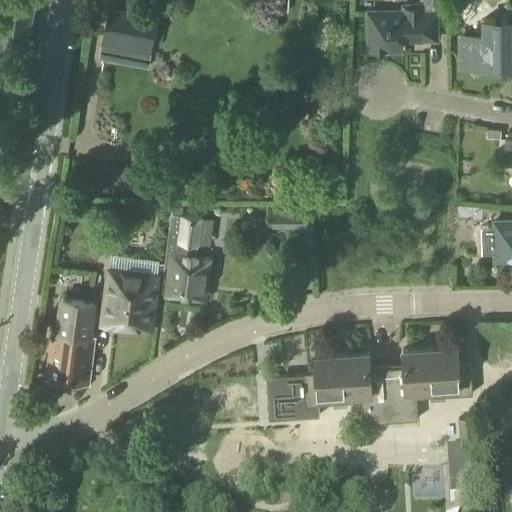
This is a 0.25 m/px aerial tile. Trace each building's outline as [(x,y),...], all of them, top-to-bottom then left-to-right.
[(3,0),(0,20),(0,41),(26,46),(33,0),(3,0)] [(148,67),(157,16),(109,7),(99,58),(148,67)] [(368,11),(369,50),(402,50),(402,35),(408,35),(408,39),(436,39),(436,10),(368,11)] [(460,36),(461,65),(468,65),(468,67),(484,67),(489,70),(493,66),(497,66),(502,61),(507,66),(511,66),(511,56),(509,54),(511,51),(511,18),(483,19),(484,34),(468,34),(468,36),(460,36)] [(487,138),(500,139),(500,132),(488,131),(487,138)] [(503,163),(511,163),(511,138),(505,137),(503,163)] [(272,208),(272,227),(306,226),(305,208),(272,208)] [(202,217),(182,214),(178,214),(172,213),(165,265),(171,266),(167,293),(204,298),(210,259),(196,257),(202,217)] [(511,259),(511,220),(494,221),(494,227),(480,228),(481,254),(500,254),(500,260),(511,259)] [(101,322),(149,329),(157,275),(108,269),(101,322)] [(46,377),(88,382),(94,335),(88,335),(92,302),(61,298),(56,331),(51,330),(46,377)] [(304,373),(306,405),(362,401),(363,422),(418,419),(416,397),(472,393),(470,361),(458,362),(457,345),(403,349),(404,366),(387,367),(370,368),(369,351),(314,355),(316,372),(304,373)] [(500,457),(499,445),(485,446),(486,458),(500,457)] [(480,477),(479,468),(483,468),(483,458),(480,458),(480,453),(482,453),(482,446),(446,448),(449,496),(472,494),(471,478),(480,477)]
